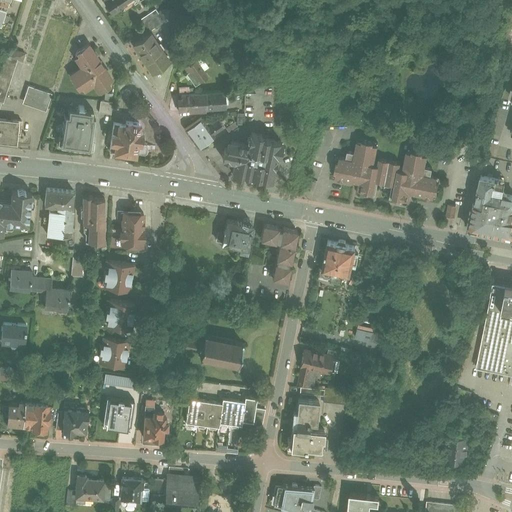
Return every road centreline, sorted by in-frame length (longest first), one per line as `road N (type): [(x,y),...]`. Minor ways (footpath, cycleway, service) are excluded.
road 1 (residential): [(265,462),(0,443)]
road 2 (residential): [(313,214),(265,462)]
road 3 (residential): [(483,488),(265,462)]
road 4 (tertiary): [(0,164),(178,188)]
road 5 (residential): [(180,137),(80,0)]
